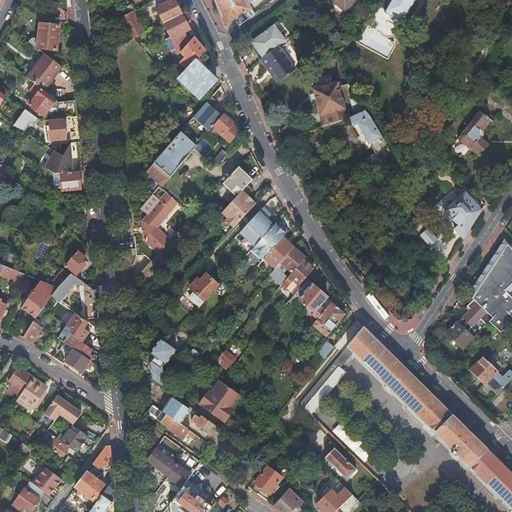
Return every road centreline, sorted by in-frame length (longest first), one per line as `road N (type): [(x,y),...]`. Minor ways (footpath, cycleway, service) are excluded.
road 1 (residential): [(407,352),(331,262),(193,0)]
road 2 (primary): [(88,13),(124,414)]
road 3 (residential): [(511,191),(407,352)]
road 4 (residential): [(511,454),(407,352)]
road 5 (residential): [(124,414),(0,342)]
